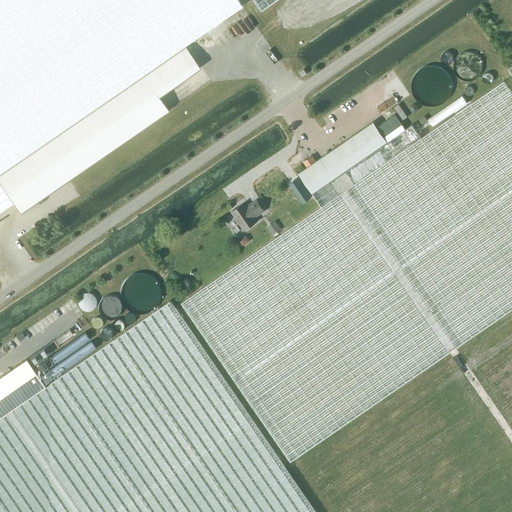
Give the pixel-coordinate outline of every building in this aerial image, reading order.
[(0,0),(0,211),(13,203),(21,213),(169,110),(159,95),(200,67),(185,45),(242,6),(237,0),(0,0)] [(254,0),(262,10),(276,0),(254,0)] [(304,68),(299,72),(302,76),(307,73),(304,68)] [(322,206),(181,302),(291,461),(511,308),(511,92),(504,81),(421,137),(412,124),(405,129),(395,114),(377,126),(373,121),(314,162),(305,168),(299,172),(322,206)] [(399,104),(394,107),(403,119),(407,116),(399,104)] [(292,188),(302,203),(311,197),(300,182),(292,188)] [(255,217),(264,210),(257,200),(247,206),(245,202),(231,211),(244,230),(257,220),(255,217)] [(46,224),(40,216),(30,224),(36,232),(46,224)] [(281,229),(275,220),(266,226),(272,235),(281,229)] [(248,233),(241,238),(244,242),(251,238),(248,233)] [(315,511),(170,300),(98,349),(45,386),(40,378),(26,359),(0,376),(0,511),(315,511)] [(55,339),(59,344),(73,334),(69,329),(55,339)] [(20,340),(25,337),(22,332),(17,336),(20,340)] [(511,343),(480,364),(511,415),(511,343)] [(28,357),(39,373),(45,368),(42,363),(49,359),(47,356),(53,351),(48,344),(28,357)] [(54,378),(48,370),(40,376),(45,384),(54,378)]
